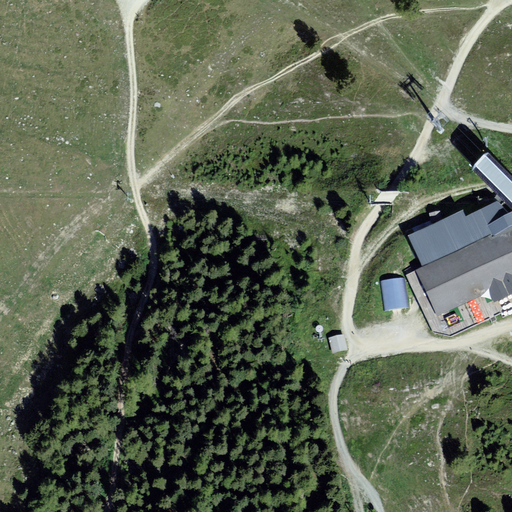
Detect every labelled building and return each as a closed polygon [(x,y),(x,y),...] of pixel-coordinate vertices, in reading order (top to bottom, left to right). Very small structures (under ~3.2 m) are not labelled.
[(511,175),(488,153),(477,164),(473,169),(502,201),(511,209),(511,175)] [(401,242),(416,271),(507,228),(511,226),(511,209),(502,201),(459,221),(456,215),(401,242)] [(416,271),(410,274),(432,320),(511,282),(511,238),(507,228),(416,271)] [(406,279),(383,280),(385,309),(407,308),(406,279)] [(327,341),(332,356),(347,351),(342,336),(327,341)]
